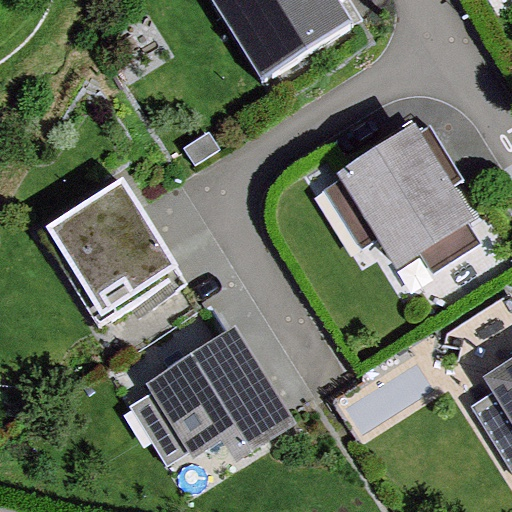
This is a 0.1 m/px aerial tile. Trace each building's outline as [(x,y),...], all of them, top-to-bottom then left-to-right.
[(352,37),(329,0),(209,0),(266,90),(352,37)] [(459,229),(406,145),(333,192),(385,275),(459,229)] [(183,291),(125,190),(44,237),(102,337),(183,291)] [(289,431),(232,336),(137,392),(194,487),(289,431)] [(344,396),(363,435),(437,399),(418,360),(344,396)] [(511,364),(470,391),(511,458),(511,364)]
